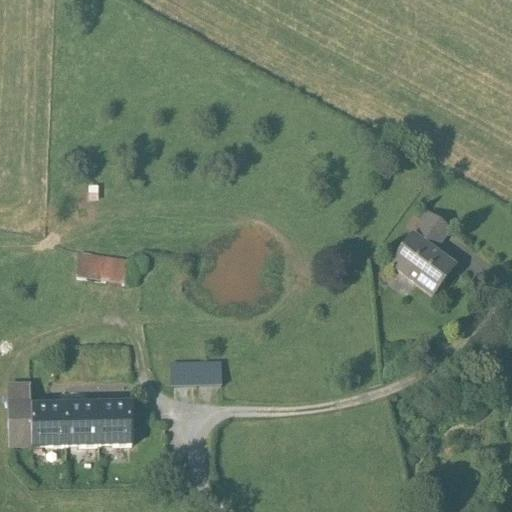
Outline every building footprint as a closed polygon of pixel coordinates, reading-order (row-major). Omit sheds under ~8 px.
[(446,236),(426,221),(388,272),(429,303),(452,272),(431,257),(446,236)] [(130,267),(80,261),(77,283),(127,289),(130,267)] [(511,333),(495,338),(502,364),(511,361),(511,333)] [(166,369),(167,393),(219,392),(219,368),(166,369)] [(29,455),(29,414),(29,389),(6,389),(7,455),(29,455)] [(130,413),(96,414),(97,454),(130,454),(130,413)] [(64,414),(29,414),(29,455),(64,454),(64,414)] [(96,414),(64,414),(64,454),(97,454),(96,414)]
